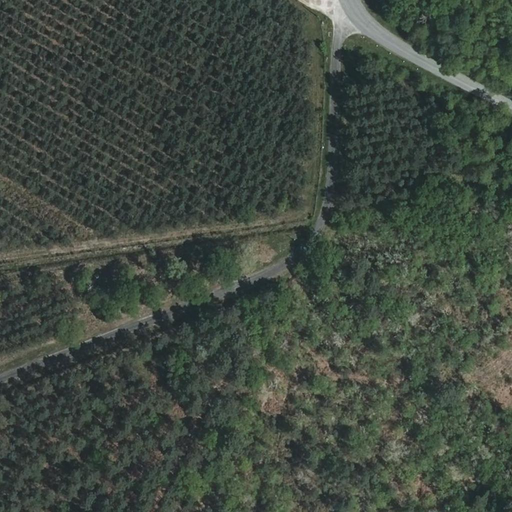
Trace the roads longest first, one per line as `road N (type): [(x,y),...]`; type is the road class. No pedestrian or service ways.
road 1 (unclassified): [(358,18),(340,33),(321,248),(286,277),(0,389)]
road 2 (tertiary): [(358,18),(387,45),(511,112)]
